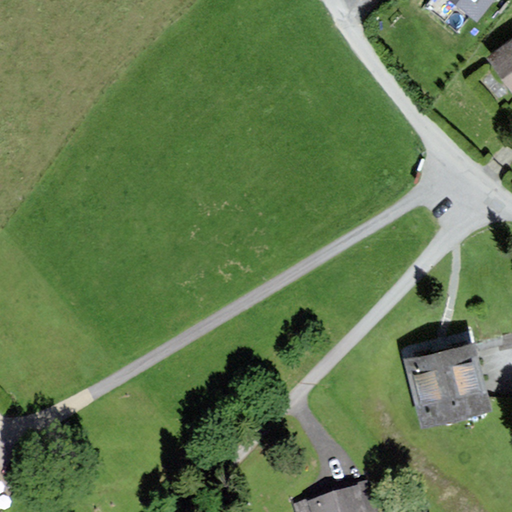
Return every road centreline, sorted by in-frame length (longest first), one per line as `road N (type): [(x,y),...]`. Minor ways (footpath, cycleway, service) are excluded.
road 1 (residential): [(495,188),(186,511)]
road 2 (unclassified): [(333,0),(377,69),(495,188)]
